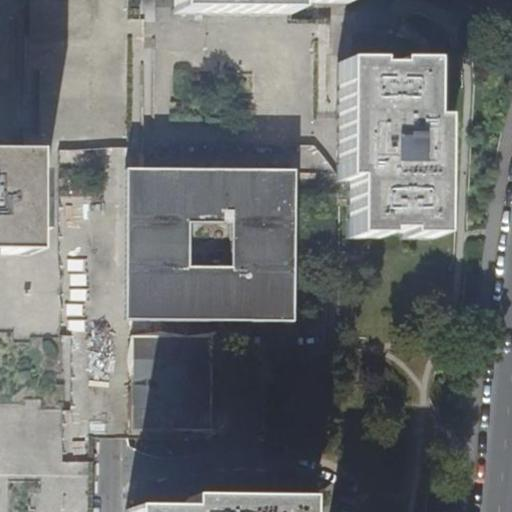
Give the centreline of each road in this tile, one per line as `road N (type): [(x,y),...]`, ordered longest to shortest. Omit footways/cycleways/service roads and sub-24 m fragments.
road 1 (residential): [(99,511),(108,0)]
road 2 (primary): [(511,380),(500,511)]
